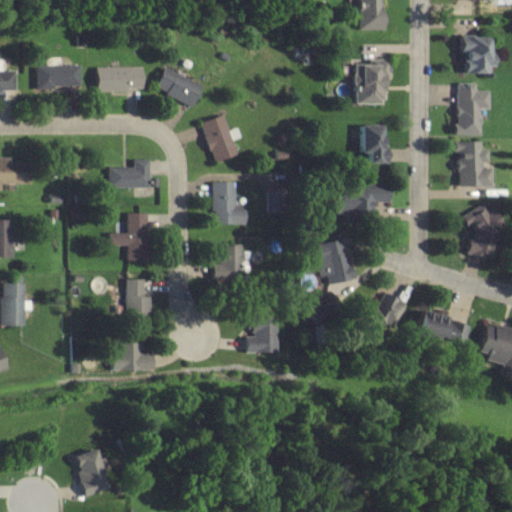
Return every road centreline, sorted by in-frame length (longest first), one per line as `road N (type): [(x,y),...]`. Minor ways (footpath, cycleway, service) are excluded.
road 1 (residential): [(420,0),(420,268)]
road 2 (residential): [(168,137),(178,160),(185,312),(196,336)]
road 3 (residential): [(0,123),(135,122),(168,137)]
road 4 (residential): [(381,256),(511,292)]
